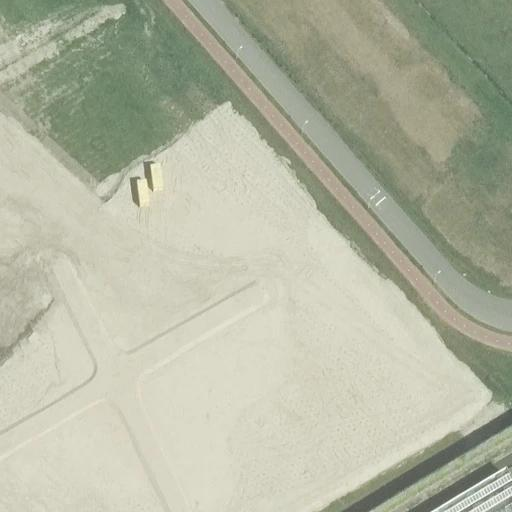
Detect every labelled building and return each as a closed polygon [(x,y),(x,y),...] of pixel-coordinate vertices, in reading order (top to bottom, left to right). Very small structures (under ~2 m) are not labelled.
[(240,123),(228,133),(242,150),(254,140),(240,123)] [(136,291),(59,371),(90,401),(169,320),(164,315),(249,227),(218,196),(131,286),(136,291)] [(267,258),(235,287),(300,361),(304,356),(357,418),(390,389),(336,326),(331,331),(267,258)] [(189,364),(178,376),(209,408),(219,398),(222,401),(233,389),(201,357),(191,367),(189,364)] [(39,380),(9,413),(112,511),(145,511),(160,496),(39,380)] [(307,397),(210,498),(224,511),(257,511),(339,428),(307,397)] [(511,489),(504,476),(445,511),(511,511),(511,505),(511,504),(511,503),(511,489)]
